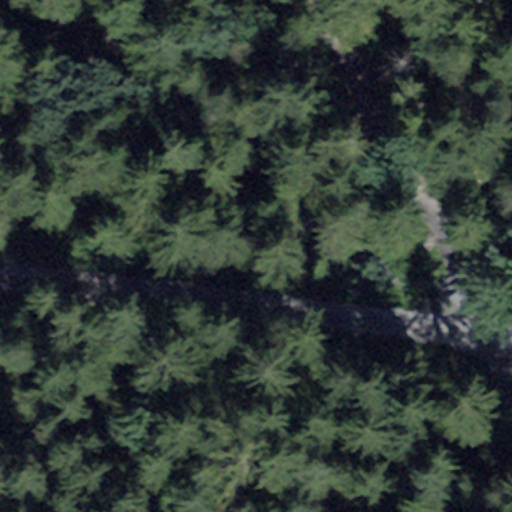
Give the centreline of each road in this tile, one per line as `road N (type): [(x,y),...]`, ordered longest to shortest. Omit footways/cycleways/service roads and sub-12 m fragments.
road 1 (track): [(511,351),(0,279)]
road 2 (track): [(482,351),(312,0)]
